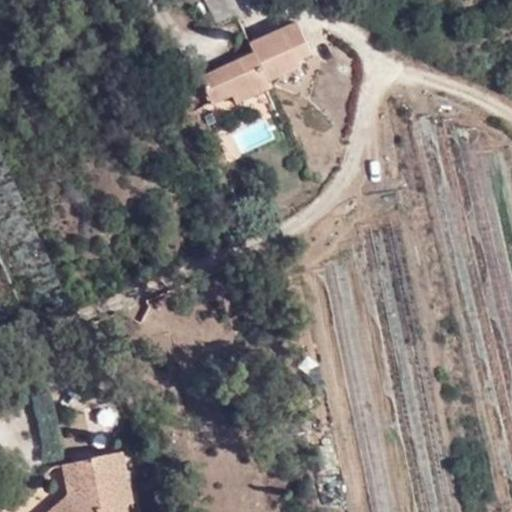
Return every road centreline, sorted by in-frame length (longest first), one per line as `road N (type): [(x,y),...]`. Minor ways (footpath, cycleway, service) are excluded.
road 1 (residential): [(0,361),(282,229),(345,179),(378,68),(345,26),(299,0)]
road 2 (track): [(378,68),(447,83),(511,115)]
